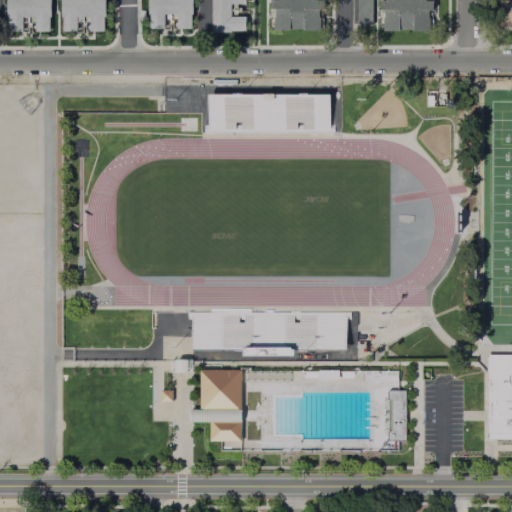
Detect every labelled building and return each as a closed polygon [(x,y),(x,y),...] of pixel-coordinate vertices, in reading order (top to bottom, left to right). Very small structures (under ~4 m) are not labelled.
[(46,0),(46,30),(32,30),(32,14),(19,14),(19,30),(4,30),(4,0),(46,0)] [(101,0),(101,31),(87,31),(87,14),(73,14),(73,31),(58,30),(58,0),(101,0)] [(189,0),(189,27),(173,27),(174,10),(160,10),(160,27),(146,26),(146,0),(189,0)] [(242,0),(242,1),(227,1),(227,13),(242,14),(241,30),(208,30),(208,0),(242,0)] [(318,0),(318,27),(266,27),(266,0),(318,0)] [(371,0),(371,23),(356,23),(356,0),(371,0)] [(432,0),(432,28),(375,28),(375,0),(432,0)] [(511,30),(511,26),(509,26),(509,32),(496,32),(497,4),(511,4),(511,30)] [(329,95),(206,94),(205,132),(328,133),(329,95)] [(345,313),(250,313),(250,310),(189,310),(189,350),(345,349),(345,313)] [(511,355),(487,355),(486,440),(511,440),(511,355)] [(198,370),(198,409),(240,409),(240,371),(240,370),(198,370)] [(159,390),(159,402),(171,402),(171,390),(159,390)] [(386,390),(386,401),(389,401),(389,431),(386,431),(386,442),(404,442),(405,390),(386,390)] [(188,409),(198,409),(240,409),(240,422),(208,422),(188,422),(188,409)] [(208,422),(208,441),(240,441),(240,422),(208,422)]
